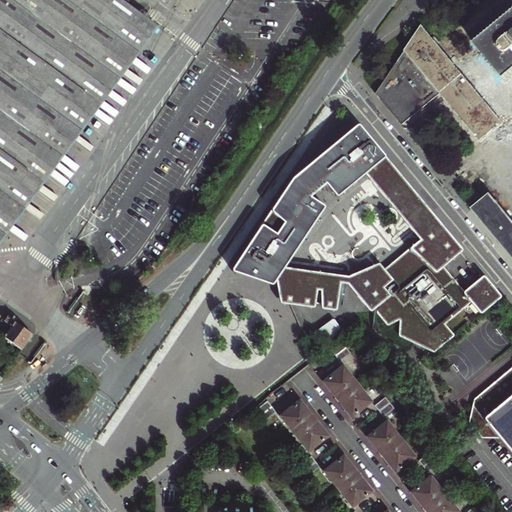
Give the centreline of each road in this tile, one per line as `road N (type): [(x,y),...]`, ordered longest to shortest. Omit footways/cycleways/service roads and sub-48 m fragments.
road 1 (residential): [(327,70),(511,286)]
road 2 (primary): [(226,220),(85,347)]
road 3 (primary): [(128,373),(226,220)]
road 4 (primary): [(226,220),(327,70)]
road 5 (residential): [(304,382),(407,511)]
